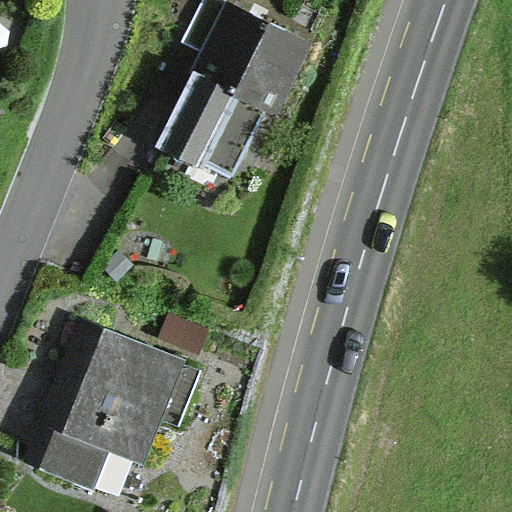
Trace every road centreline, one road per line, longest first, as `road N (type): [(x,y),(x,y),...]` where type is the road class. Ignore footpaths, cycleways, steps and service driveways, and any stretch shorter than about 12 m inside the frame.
road 1 (secondary): [(294,511),(383,189),(447,0)]
road 2 (residential): [(107,0),(91,73),(0,297)]
